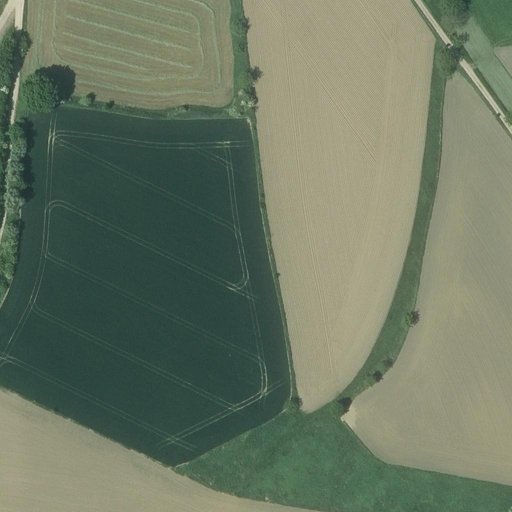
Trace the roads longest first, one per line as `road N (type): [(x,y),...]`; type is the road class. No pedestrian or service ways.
road 1 (track): [(19,0),(0,209)]
road 2 (track): [(413,0),(511,136)]
